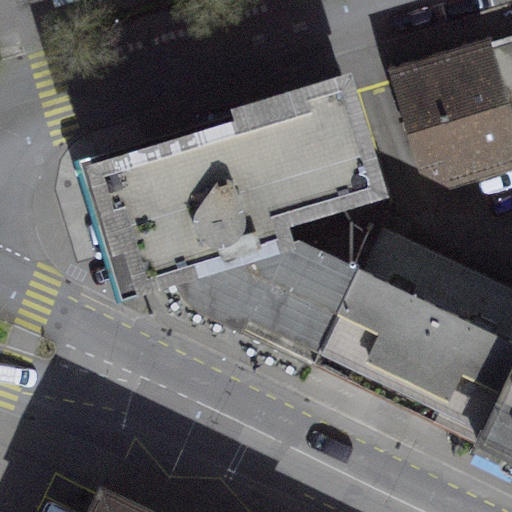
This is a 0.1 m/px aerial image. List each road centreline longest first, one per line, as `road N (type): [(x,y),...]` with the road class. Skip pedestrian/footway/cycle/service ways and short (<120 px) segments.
road 1 (residential): [(0,121),(387,0)]
road 2 (tertiary): [(86,362),(433,511)]
